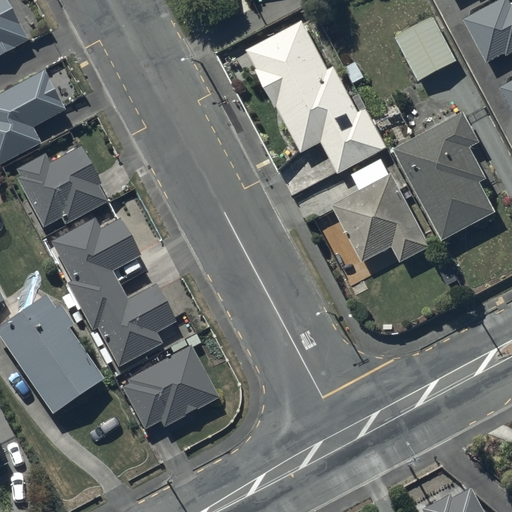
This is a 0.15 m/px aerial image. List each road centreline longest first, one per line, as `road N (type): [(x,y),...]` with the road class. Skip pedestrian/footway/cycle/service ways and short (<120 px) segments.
road 1 (residential): [(346,438),(113,0)]
road 2 (tertiary): [(511,352),(346,438)]
road 3 (tertiary): [(210,511),(346,438)]
